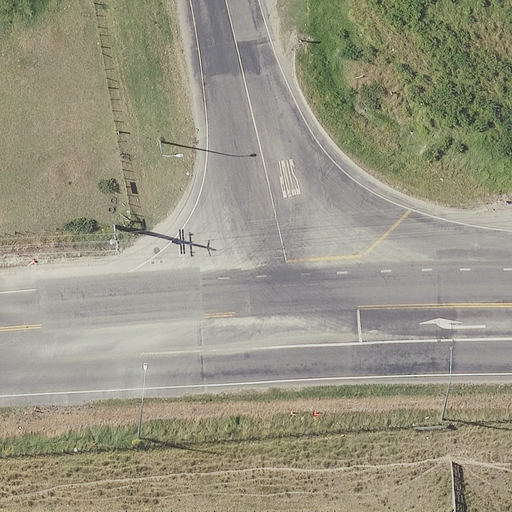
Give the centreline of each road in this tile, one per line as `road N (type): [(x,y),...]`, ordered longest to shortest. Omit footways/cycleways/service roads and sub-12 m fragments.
road 1 (unclassified): [(300,329),(226,0)]
road 2 (trunk): [(300,329),(0,349)]
road 3 (trunk): [(511,323),(300,329)]
